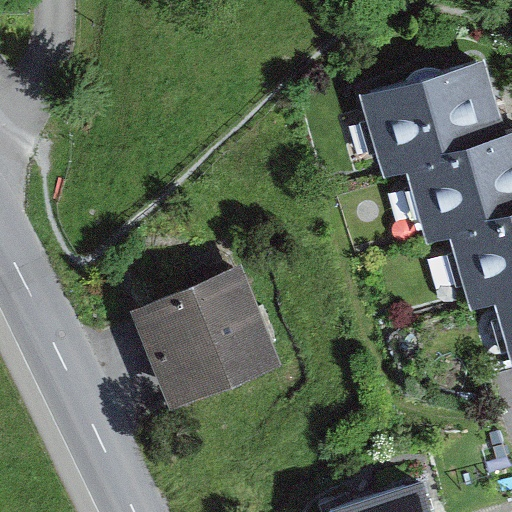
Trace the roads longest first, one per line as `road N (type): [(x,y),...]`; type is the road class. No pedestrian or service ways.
road 1 (tertiary): [(132,511),(0,232)]
road 2 (unclassified): [(0,131),(40,99),(60,55),(65,0)]
